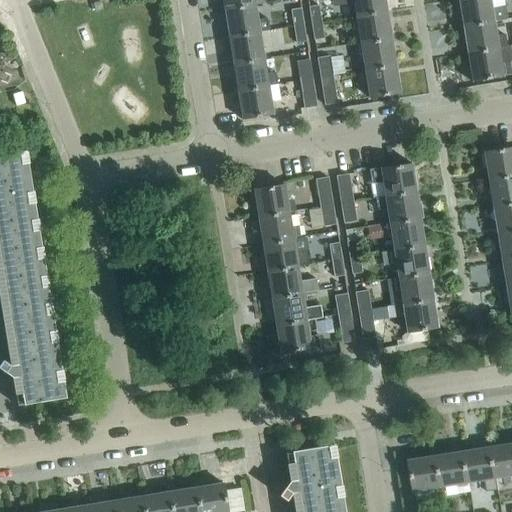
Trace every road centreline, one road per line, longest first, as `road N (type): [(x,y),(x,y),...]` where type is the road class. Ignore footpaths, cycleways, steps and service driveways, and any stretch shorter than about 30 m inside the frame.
road 1 (residential): [(511,104),(215,152)]
road 2 (residential): [(125,436),(87,177)]
road 3 (residential): [(87,177),(12,0)]
road 4 (residential): [(215,152),(190,0)]
road 5 (residential): [(511,377),(363,400)]
road 6 (residential): [(259,416),(125,436)]
road 7 (residential): [(215,152),(87,177)]
road 8 (residential): [(125,436),(0,456)]
